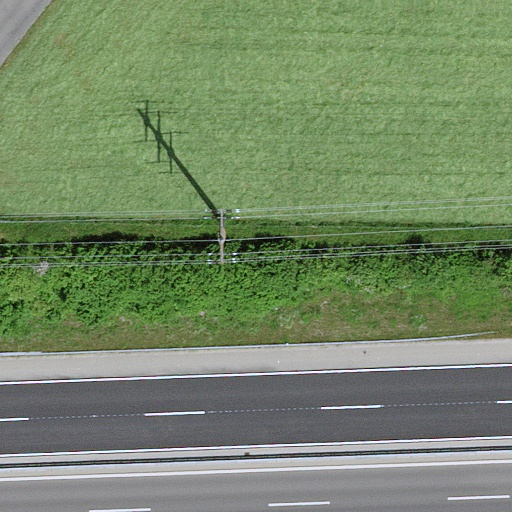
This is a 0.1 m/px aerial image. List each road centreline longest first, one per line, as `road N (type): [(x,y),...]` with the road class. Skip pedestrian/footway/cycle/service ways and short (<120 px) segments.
road 1 (motorway): [(511,400),(0,418)]
road 2 (motorway): [(64,511),(511,495)]
